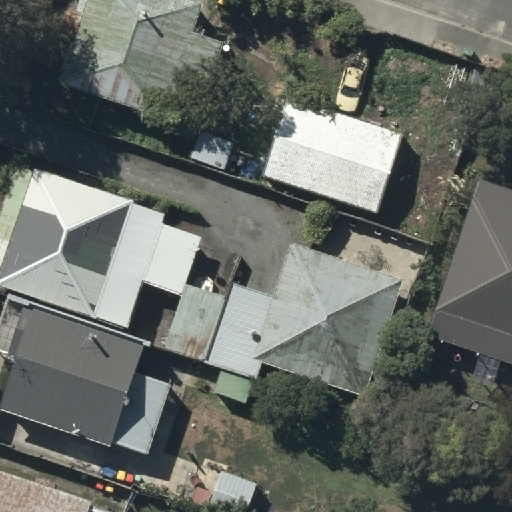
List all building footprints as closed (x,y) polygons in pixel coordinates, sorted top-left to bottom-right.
[(201,14),(159,0),(94,0),(63,92),(195,136),(225,50),(193,39),(201,14)] [(402,138),(293,103),(268,179),(376,215),(402,138)] [(167,223),(21,173),(0,232),(0,286),(129,331),(145,284),(180,296),(198,246),(163,235),(167,223)] [(511,197),(485,189),(433,340),(511,366),(511,197)] [(298,256),(284,302),(264,363),(367,396),(401,289),(298,256)] [(234,286),(229,302),(208,365),(256,380),(264,363),(284,302),(234,286)] [(229,302),(190,289),(167,351),(208,365),(229,302)] [(146,356),(31,315),(14,366),(23,369),(8,411),(146,460),(170,392),(137,381),(146,356)] [(257,486),(221,475),(208,511),(270,511),(273,506),(253,500),(257,486)] [(102,511),(0,477),(0,511),(102,511)]
